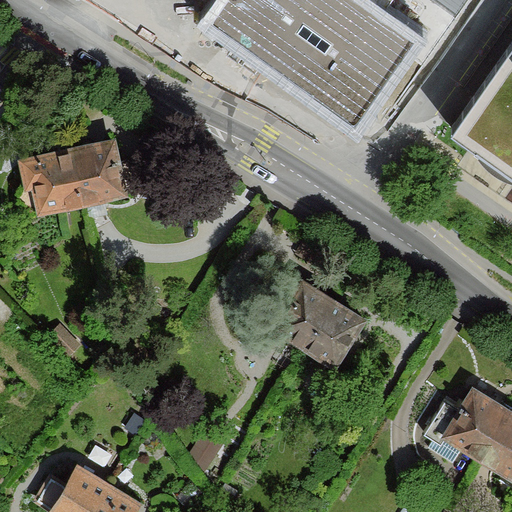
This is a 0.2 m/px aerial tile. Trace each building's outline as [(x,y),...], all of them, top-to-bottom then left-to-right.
[(356,138),(424,40),(366,0),(219,0),(202,25),(356,138)] [(511,60),(460,134),(511,171),(511,60)] [(114,141),(73,150),(84,199),(123,190),(118,162),(114,141)] [(73,150),(24,160),(29,181),(36,179),(42,206),(43,208),(84,199),(73,150)] [(128,159),(118,162),(123,190),(135,187),(140,177),(138,167),(128,159)] [(36,179),(29,181),(25,182),(19,191),(21,202),(31,209),(42,206),(36,179)] [(277,324),(307,342),(333,300),(304,282),(277,324)] [(333,300),(307,342),(335,360),(361,318),(333,300)] [(61,325),(51,335),(60,346),(71,336),(61,325)] [(483,453),(509,411),(475,389),(462,409),(446,398),(424,432),(442,443),(449,433),(483,453)] [(511,412),(509,411),(483,453),(511,471),(511,412)] [(55,507),(53,509),(58,511),(90,511),(108,483),(79,466),(68,485),(55,507)] [(55,507),(68,485),(52,476),(38,498),(55,507)] [(130,511),(138,500),(108,483),(90,511),(130,511)]
